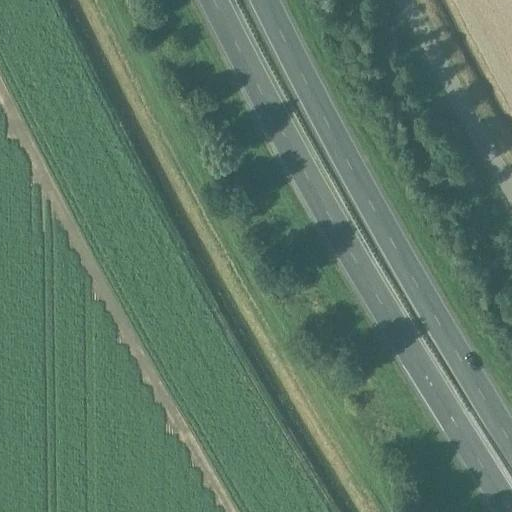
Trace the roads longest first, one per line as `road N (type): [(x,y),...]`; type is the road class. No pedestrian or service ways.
road 1 (trunk): [(221,0),(286,135),(511,509)]
road 2 (trunk): [(511,453),(428,323),(254,0)]
road 3 (unclassified): [(511,193),(404,0)]
